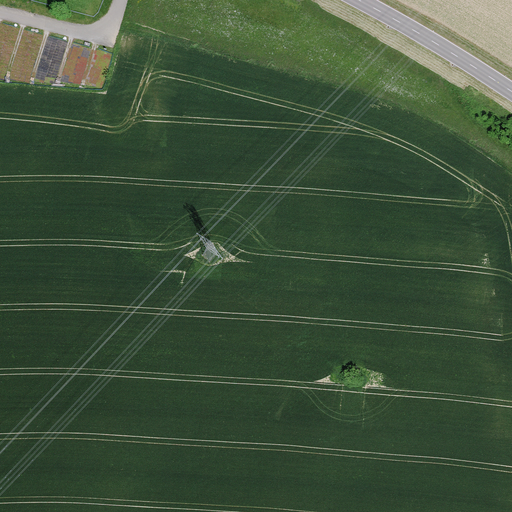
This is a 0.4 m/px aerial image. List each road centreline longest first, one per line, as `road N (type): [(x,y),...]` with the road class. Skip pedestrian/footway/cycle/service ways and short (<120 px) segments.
road 1 (secondary): [(511,93),(357,0)]
road 2 (residential): [(0,9),(113,34),(122,0)]
